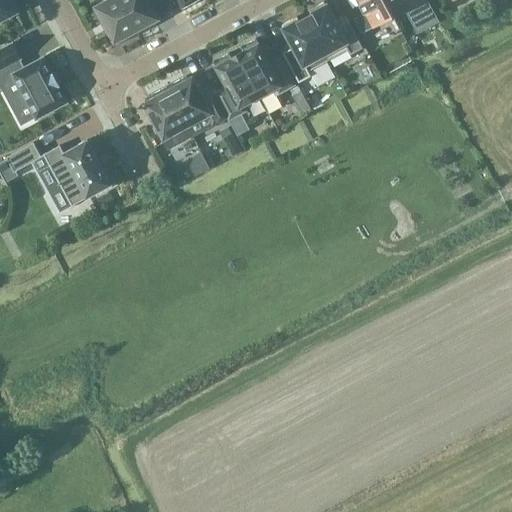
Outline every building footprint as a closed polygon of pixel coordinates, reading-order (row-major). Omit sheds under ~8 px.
[(0,0),(0,19),(18,10),(12,0),(0,0)] [(139,34),(120,0),(108,0),(95,7),(114,42),(117,40),(119,44),(139,34)] [(120,0),(139,34),(156,24),(154,20),(158,18),(147,0),(120,0)] [(176,0),(182,10),(199,1),(198,0),(176,0)] [(361,34),(393,17),(383,0),(358,0),(360,2),(358,3),(364,14),(354,20),(361,34)] [(383,0),(393,17),(422,1),(421,0),(383,0)] [(305,17),(328,61),(348,50),(350,54),(362,48),(347,18),(336,24),(324,2),(309,10),(311,14),(305,17)] [(328,61),(305,17),(299,20),(297,16),(282,25),(294,47),(283,53),(298,82),(311,75),(308,71),(328,61)] [(237,54),(260,97),(276,88),(279,93),(295,85),(280,58),(270,64),(256,38),(240,47),(242,51),(237,54)] [(51,74),(43,57),(23,68),(18,59),(20,59),(12,43),(0,49),(0,82),(3,88),(16,81),(36,119),(67,103),(58,86),(59,86),(53,73),(51,74)] [(260,97),(237,54),(231,57),(229,53),(212,62),(226,87),(218,91),(232,118),(244,112),(242,106),(260,97)] [(166,87),(193,136),(227,118),(210,87),(200,93),(192,78),(188,80),(186,76),(166,87)] [(169,149),(193,136),(166,87),(146,98),(148,101),(145,103),(169,149)] [(59,145),(44,154),(72,205),(111,184),(87,140),(63,153),(59,145)] [(33,142),(6,156),(15,172),(41,157),(33,142)] [(178,167),(168,172),(176,187),(185,182),(178,167)]
